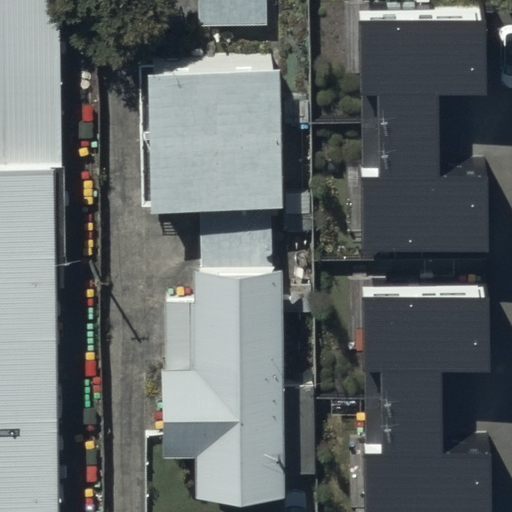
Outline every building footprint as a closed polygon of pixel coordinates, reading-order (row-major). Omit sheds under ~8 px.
[(0,0),(0,511),(61,511),(58,0),(0,0)] [(264,0),(196,0),(196,16),(265,16),(264,0)] [(376,74),(376,116),(432,116),(432,74),(481,74),(481,3),(359,4),(359,74),(376,74)] [(284,187),(280,49),(147,53),(151,191),(284,187)] [(432,116),(376,116),(376,157),(359,158),(360,228),(482,228),(482,158),(432,158),(432,116)] [(280,249),(191,250),(192,291),(162,292),(164,435),(192,435),(193,480),(284,479),(280,249)] [(382,351),(382,393),(437,392),(437,351),(487,350),(487,280),(365,280),(365,351),(382,351)] [(437,392),(382,393),(382,434),(365,434),(365,505),(487,504),(487,434),(437,434),(437,392)]
